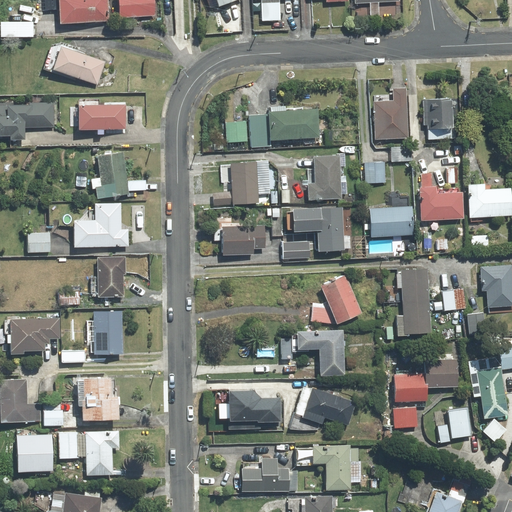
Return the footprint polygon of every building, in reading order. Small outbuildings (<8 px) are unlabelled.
[(105,0),(54,0),(56,25),(107,21),(105,0)] [(150,0),(113,0),(115,19),(152,16),(150,0)] [(276,0),(267,0),(258,1),(259,22),(278,21),(276,0)] [(368,3),(368,17),(377,17),(376,2),(396,1),(395,0),(352,0),(352,4),(368,3)] [(30,24),(0,23),(0,37),(30,38),(30,24)] [(102,63),(56,49),(49,71),(95,85),(102,63)] [(390,102),(371,103),(372,139),(404,137),(401,89),(389,89),(390,102)] [(420,101),(421,126),(424,125),(424,129),(448,128),(446,99),(420,101)] [(38,106),(0,107),(0,138),(7,138),(7,141),(21,141),(21,129),(53,128),(52,104),(38,104),(38,106)] [(122,107),(71,109),(71,124),(74,124),(74,132),(123,130),(122,107)] [(267,140),(314,136),(312,109),(265,113),(265,115),(267,140)] [(267,146),(267,140),(265,115),(248,116),(250,147),(267,146)] [(244,123),(223,124),(224,143),(245,142),(244,123)] [(408,148),(389,149),(390,161),(408,160),(408,148)] [(94,201),(126,195),(119,154),(93,159),(97,179),(87,181),(89,190),(92,190),(94,201)] [(335,157),(310,158),(312,184),(303,185),(304,201),(338,198),(338,195),(345,194),(342,155),(335,155),(335,157)] [(229,192),(230,205),(256,203),(253,162),(227,164),(229,192)] [(382,163),(363,164),(363,183),(383,183),(382,163)] [(453,169),(444,169),(445,184),(454,183),(453,169)] [(419,174),(420,188),(430,187),(429,173),(419,174)] [(144,191),(143,182),(126,182),(127,192),(144,191)] [(480,190),(480,185),(464,185),(466,217),(508,215),(506,189),(480,190)] [(290,186),(279,186),(279,204),(291,203),(290,186)] [(420,188),(415,188),(417,221),(460,218),(459,193),(432,194),(432,187),(430,187),(420,188)] [(277,191),(268,191),(267,204),(277,205),(277,191)] [(211,205),(230,205),(229,192),(210,193),(211,205)] [(70,223),(70,248),(126,247),(125,231),(118,231),(118,205),(91,205),(92,223),(70,223)] [(272,217),(272,219),(278,219),(278,208),(264,208),(264,217),(272,217)] [(339,208),(287,210),(288,231),(313,230),(314,251),(341,250),(339,208)] [(408,208),(366,210),(367,237),(410,235),(408,208)] [(232,219),(212,220),(212,241),(218,240),(218,255),(251,254),(251,249),(262,248),(261,227),(237,227),(237,223),(232,223),(232,219)] [(48,235),(25,235),(25,253),(48,253),(48,235)] [(307,242),(279,243),(280,259),(307,258),(307,242)] [(123,276),(122,259),(94,259),(95,299),(121,298),(120,276),(123,276)] [(485,308),(511,306),(509,266),(477,268),(479,291),(483,291),(485,308)] [(393,275),(394,289),(397,288),(399,316),(392,316),(393,335),(427,333),(424,269),(397,270),(397,275),(393,275)] [(308,322),(333,324),(360,312),(343,274),(316,286),(324,302),(309,301),(308,322)] [(432,303),(433,310),(442,309),(442,311),(462,308),(460,290),(439,292),(441,302),(432,303)] [(56,292),(56,306),(80,306),(80,293),(56,292)] [(481,313),(465,315),(467,332),(483,331),(481,313)] [(91,343),(92,355),(119,355),(118,314),(91,314),(91,322),(84,322),(84,343),(91,343)] [(57,320),(5,321),(6,336),(2,336),(3,345),(7,345),(7,356),(19,355),(19,352),(42,352),(42,345),(47,345),(46,340),(57,340),(57,320)] [(292,334),(288,334),(276,334),(275,367),(297,368),(297,353),(306,353),(306,350),(315,351),(314,374),(339,375),(340,333),(292,331),(292,334)] [(511,345),(494,348),(497,369),(511,367),(511,345)] [(61,353),(61,363),(84,362),(84,352),(61,353)] [(467,373),(473,372),(480,418),(504,415),(497,369),(488,370),(487,359),(466,362),(467,373)] [(419,375),(390,375),(391,401),(423,401),(423,388),(455,388),(454,360),(419,361),(419,375)] [(77,407),(77,422),(112,421),(112,417),(114,417),(114,407),(118,407),(118,389),(113,389),(113,379),(72,380),(72,407),(77,407)] [(24,406),(24,382),(0,382),(0,423),(39,422),(39,405),(24,406)] [(345,425),(352,403),(306,389),(297,417),(316,423),(319,417),(345,425)] [(251,422),(274,421),(273,399),(254,399),(247,391),(223,392),(224,421),(251,420),(251,422)] [(413,408),(391,409),(392,428),(414,427),(413,408)] [(436,427),(438,443),(449,441),(448,439),(467,436),(463,409),(444,412),(446,425),(436,427)] [(42,426),(60,426),(60,412),(41,413),(42,426)] [(491,419),(479,432),(491,443),(503,430),(491,419)] [(109,449),(116,449),(116,433),(56,433),(57,459),(83,459),(84,476),(109,476),(109,449)] [(49,437),(13,438),(14,473),(50,472),(49,437)] [(346,449),(346,446),(307,447),(308,449),(292,449),(293,466),(322,465),(322,490),(347,489),(347,483),(356,483),(355,449),(346,449)] [(274,469),(274,459),(257,459),(257,469),(238,469),(238,491),(286,491),(286,490),(295,490),(295,472),(286,472),(286,469),(274,469)] [(469,481),(453,475),(446,497),(458,501),(461,503),(469,481)] [(432,492),(425,511),(455,511),(459,502),(446,497),(432,492)] [(97,511),(98,500),(53,495),(50,511),(97,511)] [(301,498),(301,511),(328,511),(328,497),(301,498)]
